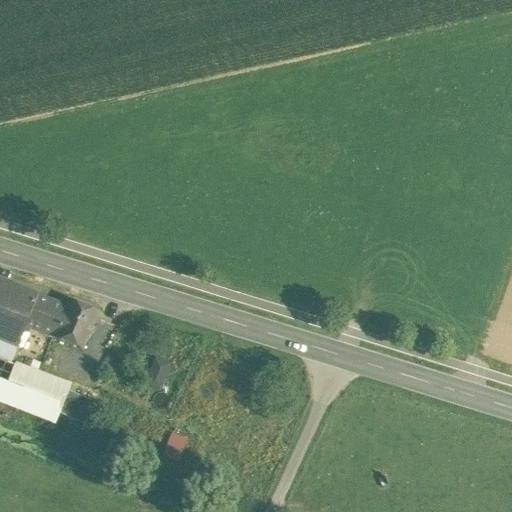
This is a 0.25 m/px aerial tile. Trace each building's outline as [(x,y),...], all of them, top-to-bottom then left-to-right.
[(295,164),(320,167),(321,156),(296,153),(295,164)] [(26,326),(37,296),(0,281),(0,338),(18,345),(26,326)] [(66,307),(37,296),(26,326),(83,349),(98,311),(69,299),(66,307)] [(0,338),(0,359),(11,364),(18,345),(0,338)] [(147,386),(163,389),(169,359),(153,355),(147,386)] [(11,364),(0,359),(0,399),(56,421),(58,414),(68,390),(70,386),(11,364)] [(68,390),(58,414),(80,423),(90,399),(68,390)] [(187,439),(172,433),(163,455),(177,461),(187,439)]
